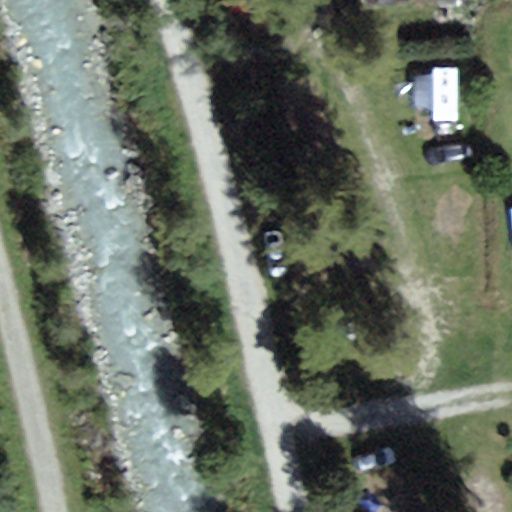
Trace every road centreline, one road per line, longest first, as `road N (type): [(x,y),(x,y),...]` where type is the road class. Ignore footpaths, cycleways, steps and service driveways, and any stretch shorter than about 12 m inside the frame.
road 1 (track): [(162,0),(203,133),(292,511)]
road 2 (track): [(273,424),(462,405),(511,392)]
road 3 (track): [(0,284),(54,511)]
